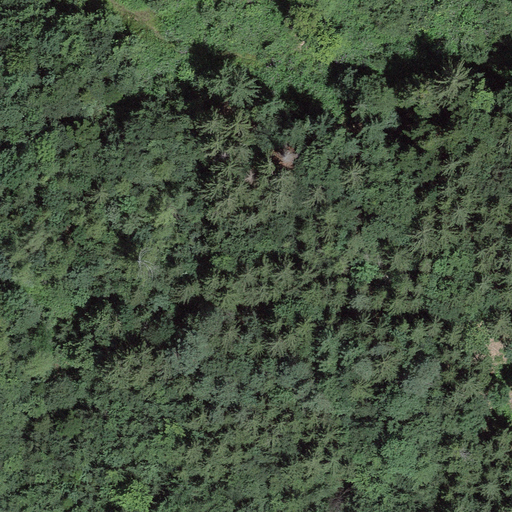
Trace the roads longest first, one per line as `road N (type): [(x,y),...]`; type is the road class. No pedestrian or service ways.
road 1 (track): [(0,283),(163,303),(453,314),(511,305)]
road 2 (track): [(127,0),(168,41),(433,77),(511,73)]
